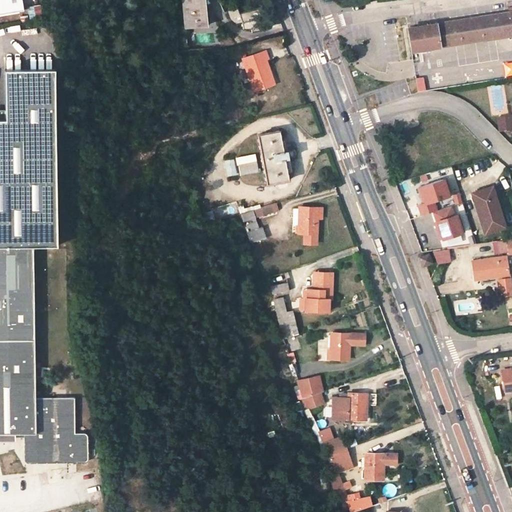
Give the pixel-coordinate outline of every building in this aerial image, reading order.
[(0,0),(0,12),(23,9),(21,0),(0,0)] [(181,0),(173,0),(181,28),(185,28),(181,0)] [(201,0),(181,0),(185,28),(198,27),(206,26),(205,13),(203,13),(201,0)] [(258,27),(252,8),(238,13),(236,6),(224,10),(229,26),(239,23),(241,32),(258,27)] [(511,35),(511,28),(509,12),(408,28),(412,51),(511,35)] [(94,28),(86,25),(84,30),(91,33),(94,28)] [(223,35),(219,38),(225,45),(229,42),(223,35)] [(266,51),(243,58),(255,91),(275,84),(266,59),(269,59),(266,51)] [(0,246),(33,246),(57,246),(55,69),(6,69),(6,77),(7,119),(0,118),(0,246)] [(280,129),(256,133),(265,185),(289,180),(286,159),(288,158),(287,150),(284,151),(280,129)] [(255,155),(238,158),(241,174),(258,171),(255,155)] [(234,159),(225,161),(228,175),(237,174),(234,159)] [(417,205),(420,215),(434,210),(431,201),(448,195),(442,179),(417,188),(423,203),(417,205)] [(492,186),(471,193),(484,233),(505,227),(492,186)] [(236,203),(229,205),(232,215),(239,213),(236,203)] [(276,211),(274,204),(239,214),(242,221),(276,211)] [(454,206),(456,213),(464,211),(461,204),(454,206)] [(227,205),(221,207),(224,217),(230,215),(227,205)] [(429,214),(438,241),(461,234),(451,206),(429,214)] [(321,207),(298,207),(298,225),(298,233),(303,232),(303,243),(315,243),(316,218),(321,218),(321,207)] [(219,208),(213,210),(216,220),(222,218),(219,208)] [(211,212),(205,214),(208,223),(215,221),(211,212)] [(248,225),(246,225),(247,229),(249,228),(250,231),(259,228),(256,220),(248,223),(248,225)] [(250,231),(246,232),(250,243),(265,238),(262,227),(259,228),(250,231)] [(507,252),(505,241),(492,243),(494,255),(507,252)] [(0,436),(22,437),(22,459),(23,462),(24,464),(25,465),(27,466),(80,465),(82,465),(85,465),(86,463),(87,460),(87,443),(87,440),(85,437),(83,436),(75,436),(75,399),(34,399),(33,248),(33,246),(0,246),(0,436)] [(449,249),(432,252),(437,263),(451,261),(449,249)] [(429,253),(419,257),(423,266),(432,262),(429,253)] [(506,256),(472,261),(475,279),(509,275),(506,256)] [(284,272),(268,277),(272,294),(288,291),(284,272)] [(332,273),(314,272),(313,288),(308,288),(307,297),(305,297),(304,309),(328,310),(328,298),(331,298),(332,273)] [(511,282),(511,277),(497,279),(500,296),(511,294),(511,282)] [(308,288),(300,288),(299,309),(304,309),(305,297),(307,297),(308,288)] [(284,305),(274,307),(280,329),(283,339),(299,333),(293,309),(286,311),(284,305)] [(330,358),(348,359),(349,344),(364,345),(364,334),(350,333),(331,332),(330,358)] [(511,371),(511,372),(502,373),(504,391),(511,389),(511,371)] [(318,376),(301,380),(307,397),(322,391),(318,376)] [(301,380),(299,381),(303,397),(307,397),(301,380)] [(347,398),(334,398),(333,418),(366,418),(367,392),(348,392),(347,398)] [(343,441),(336,444),(337,447),(335,448),(336,451),(345,447),(343,441)] [(345,447),(336,451),(329,454),(333,464),(349,458),(345,447)] [(384,453),(365,453),(364,478),(383,479),(383,462),(396,463),(396,453),(384,453)] [(352,466),(349,458),(333,464),(334,469),(344,496),(346,502),(361,499),(357,483),(342,485),(337,471),(352,466)] [(334,469),(327,471),(336,497),(344,496),(334,469)] [(394,496),(395,484),(384,483),(383,495),(394,496)] [(361,499),(346,502),(349,508),(350,511),(351,511),(371,505),(369,497),(361,499)]
